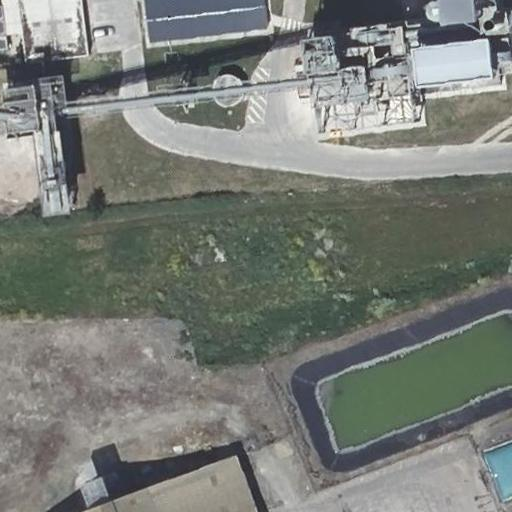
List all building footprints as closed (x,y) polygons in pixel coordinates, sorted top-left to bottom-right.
[(89,54),(83,0),(25,0),(31,60),(89,54)] [(271,26),(267,0),(149,0),(154,40),(271,26)] [(511,0),(480,0),(482,37),(511,35),(511,0)] [(510,71),(507,40),(433,47),(436,79),(510,71)] [(5,138),(46,134),(53,218),(78,216),(70,107),(76,107),(74,79),(15,84),(17,110),(3,111),(5,138)] [(82,511),(258,511),(238,456),(82,511)]
